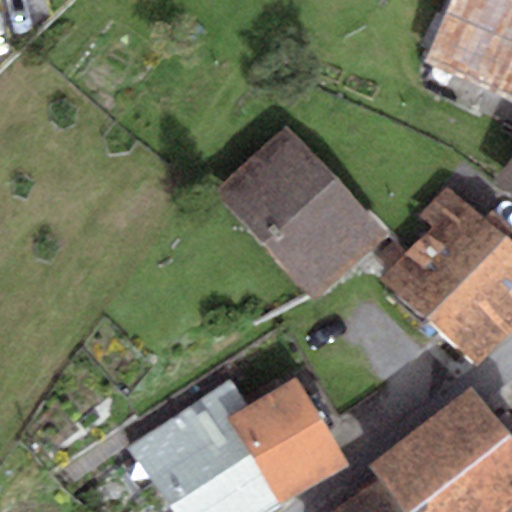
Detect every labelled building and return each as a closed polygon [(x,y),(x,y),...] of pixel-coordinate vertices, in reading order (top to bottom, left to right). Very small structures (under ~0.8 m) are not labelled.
[(511,0),(453,0),(425,64),(511,101),(511,0)] [(290,125),(215,191),(313,302),(388,236),(290,125)] [(511,157),(490,185),(511,201),(511,157)] [(477,369),(511,331),(511,246),(447,191),(420,215),(433,228),(383,282),(477,369)] [(245,405),(226,417),(282,504),(348,462),(292,375),(245,405)] [(174,511),(270,511),(282,504),(226,417),(245,405),(231,383),(212,395),(132,446),(174,511)] [(511,511),(511,443),(473,387),(369,466),(380,483),(399,511),(511,511)] [(399,511),(380,483),(336,511),(399,511)]
